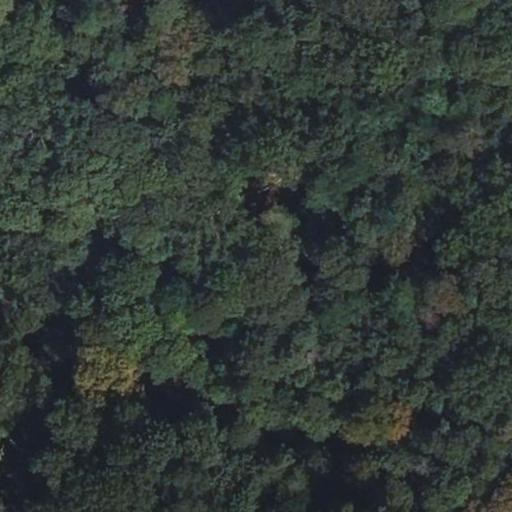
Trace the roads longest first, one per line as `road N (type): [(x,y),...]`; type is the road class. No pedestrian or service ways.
road 1 (track): [(439,511),(255,433),(0,306)]
road 2 (track): [(511,314),(107,511)]
road 3 (track): [(39,0),(180,0)]
